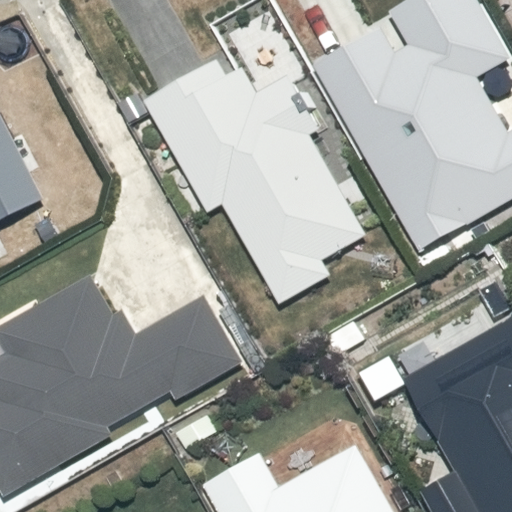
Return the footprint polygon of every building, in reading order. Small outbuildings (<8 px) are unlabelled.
[(384,32),(319,68),(423,251),(511,201),(511,127),(484,77),(511,61),(511,60),(477,0),(426,0),(396,17),(415,50),(399,59),(384,32)] [(240,60),(158,102),(216,214),(233,205),(286,309),(347,278),(340,264),(382,242),(262,10),(224,29),(240,60)] [(0,228),(48,204),(0,109),(0,228)] [(0,381),(5,390),(0,392),(0,394),(2,398),(0,398),(0,470),(12,492),(257,355),(224,294),(151,335),(136,309),(128,314),(106,274),(4,330),(14,349),(0,356),(0,381)] [(511,511),(511,323),(406,382),(458,474),(425,492),(436,511),(511,511)] [(261,456),(206,487),(220,511),(395,511),(359,448),(281,492),(261,456)]
